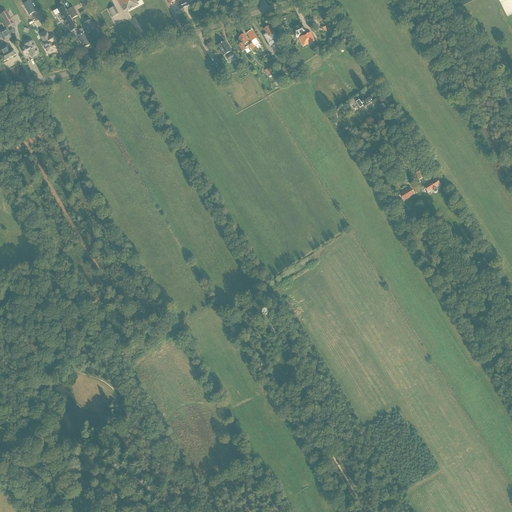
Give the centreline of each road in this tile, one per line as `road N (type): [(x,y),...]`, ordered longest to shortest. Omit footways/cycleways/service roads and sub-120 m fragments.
road 1 (track): [(126,60),(263,286)]
road 2 (track): [(321,0),(430,169)]
